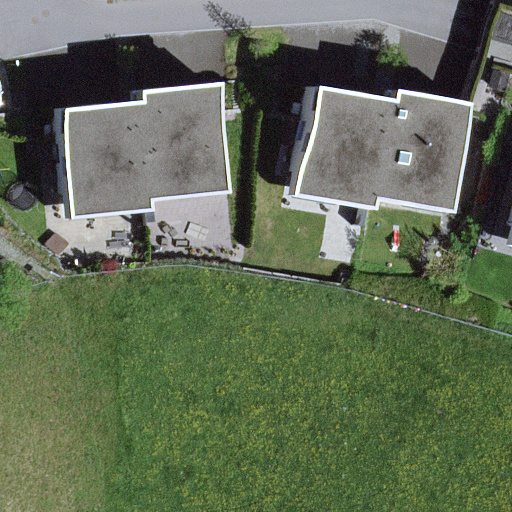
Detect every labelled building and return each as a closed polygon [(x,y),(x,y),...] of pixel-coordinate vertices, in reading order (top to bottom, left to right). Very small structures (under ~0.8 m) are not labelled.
[(140,202),(142,202),(141,192),(176,188),(174,173),(217,169),(208,84),(129,93),(130,103),(140,202)] [(328,194),(365,201),(382,102),(303,88),(288,172),(330,179),(328,194)] [(365,201),(367,201),(368,191),(403,197),(406,182),(448,189),(462,105),(383,92),(382,102),(365,201)] [(103,206),(140,202),(130,103),(50,111),(59,195),(101,191),(103,206)] [(141,192),(142,202),(220,194),(217,169),(174,173),(176,188),(141,192)] [(330,179),(288,172),(284,197),(363,211),(365,201),(328,194),(330,179)] [(368,191),(367,201),(444,214),(448,189),(406,182),(403,197),(368,191)] [(101,191),(59,195),(61,220),(141,212),(140,202),(103,206),(101,191)] [(511,223),(508,223),(502,247),(511,249),(511,223)]
